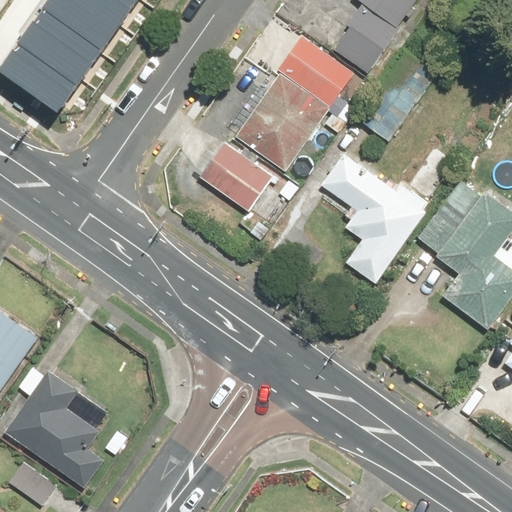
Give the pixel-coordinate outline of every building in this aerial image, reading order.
[(40,0),(0,59),(0,64),(62,107),(136,0),(40,0)] [(419,0),(361,0),(366,3),(334,46),(372,73),(405,27),(402,25),(419,0)] [(290,171),(357,73),(306,38),(238,136),(290,171)] [(440,75),(408,51),(357,119),(389,143),(440,75)] [(277,174),(228,140),(196,186),(245,220),(277,174)] [(432,211),(349,152),(325,185),(359,209),(347,226),(363,237),(346,262),(379,285),(432,211)] [(467,178),(420,239),(463,271),(446,293),(493,329),(511,304),(511,204),(490,187),(486,193),(467,178)] [(0,392),(41,333),(0,305),(0,392)] [(511,365),(511,344),(502,359),(511,365)] [(54,366),(9,429),(89,485),(109,458),(93,446),(104,430),(100,427),(113,408),(54,366)] [(57,485),(25,460),(8,481),(40,507),(57,485)] [(12,511),(0,503),(0,511),(12,511)]
